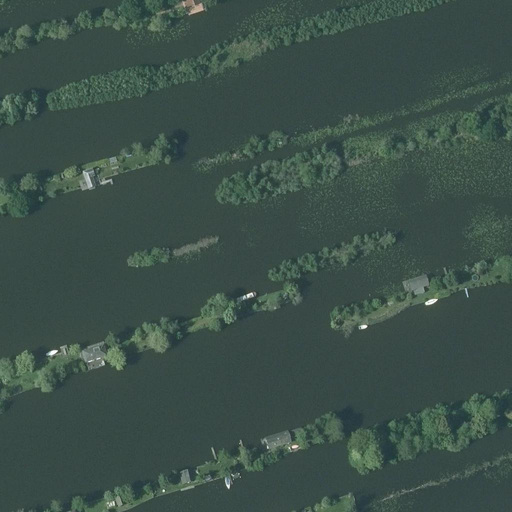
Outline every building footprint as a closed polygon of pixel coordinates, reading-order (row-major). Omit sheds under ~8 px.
[(187,11),(190,10),(201,7),(198,0),(187,0),(188,1),(184,2),(187,11)] [(84,172),(89,189),(94,187),(90,175),(95,173),(93,169),(84,172)] [(425,276),(406,281),(411,296),(429,291),(425,276)] [(104,345),(83,351),(85,363),(107,357),(104,345)] [(265,438),(269,450),(293,443),(288,431),(265,438)] [(179,472),(183,485),(193,483),(189,470),(179,472)]
